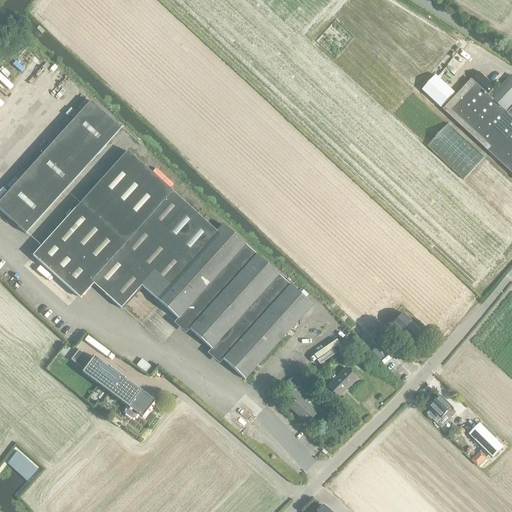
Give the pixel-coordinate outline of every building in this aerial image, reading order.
[(511,173),(511,77),(510,76),(497,90),(478,73),(456,97),(436,77),(423,92),(511,173)] [(402,120),(415,107),(416,108),(424,100),(414,90),(393,111),(402,120)] [(116,129),(85,102),(0,199),(0,215),(23,235),(116,129)] [(90,282),(107,298),(119,309),(140,286),(243,379),(253,368),(254,368),(311,305),(221,224),(215,231),(201,218),(122,152),(31,257),(76,297),(90,282)] [(404,314),(391,327),(411,348),(424,335),(404,314)] [(338,352),(334,347),(340,343),(337,339),(314,353),(320,363),(338,352)] [(74,356),(71,360),(83,369),(91,358),(79,349),(74,356)] [(81,372),(128,407),(125,411),(126,414),(132,419),(135,419),(138,414),(141,417),(153,400),(93,356),(91,358),(83,369),(81,372)] [(337,397),(355,378),(344,368),(326,386),(337,397)] [(300,381),(294,376),(280,392),(292,402),(288,407),(306,423),(316,412),(298,397),(301,394),(294,387),(300,381)] [(446,413),(451,418),(456,414),(451,409),(451,408),(441,398),(431,408),(432,409),(427,414),(437,424),(438,424),(437,423),(446,413)] [(503,447),(480,425),(470,435),(493,457),(503,447)]
